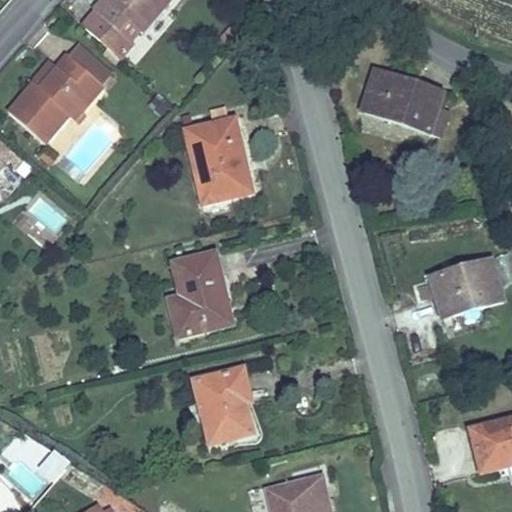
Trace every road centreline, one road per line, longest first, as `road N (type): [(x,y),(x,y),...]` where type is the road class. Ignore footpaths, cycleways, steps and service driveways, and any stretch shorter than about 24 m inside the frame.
road 1 (residential): [(417,511),(309,74)]
road 2 (residential): [(511,76),(372,0)]
